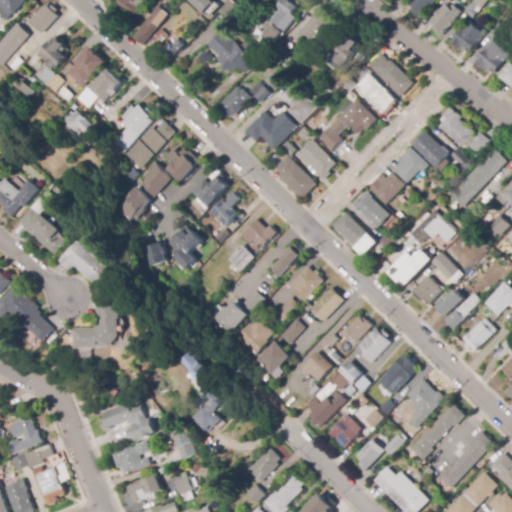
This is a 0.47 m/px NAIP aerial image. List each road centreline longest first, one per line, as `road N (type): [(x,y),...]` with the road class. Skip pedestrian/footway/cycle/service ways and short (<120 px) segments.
road 1 (residential): [(80,0),(511,426)]
road 2 (residential): [(306,222),(453,75)]
road 3 (residential): [(0,358),(71,420),(106,511)]
road 4 (residential): [(365,0),(511,119)]
